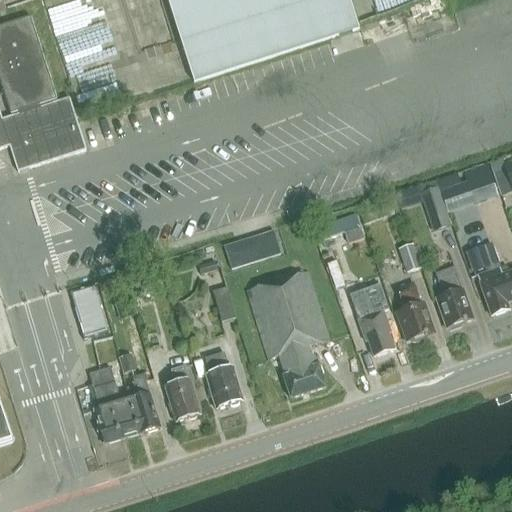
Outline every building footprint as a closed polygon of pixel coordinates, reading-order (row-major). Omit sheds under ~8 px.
[(166,0),(194,87),(361,33),(349,0),(166,0)] [(40,109),(40,108),(57,102),(31,19),(0,29),(0,82),(11,117),(19,114),(19,116),(2,122),(0,114),(0,152),(9,150),(17,175),(87,153),(70,100),(40,109)] [(511,163),(503,167),(505,171),(511,190),(511,163)] [(487,166),(463,175),(475,206),(499,198),(487,166)] [(436,184),(419,191),(434,234),(452,228),(436,184)] [(364,227),(387,219),(384,208),(360,217),(364,227)] [(365,241),(356,216),(313,231),(318,244),(345,235),(349,247),(365,241)] [(232,273),(281,257),(274,233),(224,249),(232,273)] [(399,252),(407,276),(422,270),(414,246),(399,252)] [(492,246),(466,255),(473,275),(476,274),(479,283),(478,284),(491,321),(511,314),(508,306),(511,304),(511,273),(502,277),(499,269),(492,246)] [(201,278),(218,273),(215,263),(199,268),(201,278)] [(460,328),(475,323),(464,291),(461,292),(454,270),(435,276),(442,298),(434,301),(446,334),(448,333),(449,334),(461,330),(460,328)] [(289,402),(327,390),(319,366),(316,367),(311,350),(330,343),(308,274),(246,293),(268,363),(279,359),(285,377),(282,378),(289,402)] [(144,277),(128,281),(134,304),(147,300),(145,292),(148,291),(144,277)] [(124,279),(109,284),(116,309),(131,305),(124,279)] [(406,347),(436,337),(425,304),(421,305),(414,285),(395,291),(402,311),(394,314),(406,347)] [(222,325),(236,321),(227,290),(213,295),(222,325)] [(373,361),(396,353),(390,336),(392,336),(384,315),(390,313),(385,299),(365,306),(369,317),(357,321),(365,345),(367,344),(373,361)] [(215,413),(245,404),(234,369),(229,371),(224,355),(205,361),(209,377),(204,378),(215,413)] [(125,376),(137,372),(132,357),(120,360),(125,376)] [(175,426),(202,418),(191,381),(189,382),(185,369),(173,372),(171,373),(175,386),(164,389),(175,426)] [(130,401),(122,404),(121,404),(110,370),(89,376),(99,410),(93,412),(104,449),(162,431),(151,395),(149,396),(144,376),(124,382),(130,401)] [(0,448),(12,445),(0,408),(0,448)]
